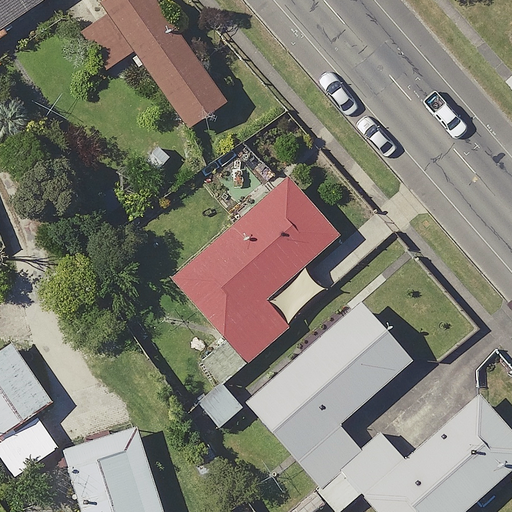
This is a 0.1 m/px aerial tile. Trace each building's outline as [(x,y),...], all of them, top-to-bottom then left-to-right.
[(0,0),(0,9),(14,0),(0,0)] [(211,92),(141,0),(80,0),(58,17),(92,63),(115,46),(172,121),(211,92)] [(511,0),(476,0),(491,23),(511,8),(511,0)] [(322,229),(271,170),(158,270),(235,358),(274,324),(248,294),(322,229)] [(309,483),(349,447),(325,420),(397,355),(345,296),(232,397),(309,483)] [(0,417),(35,390),(0,345),(0,417)] [(349,447),(309,483),(328,505),(346,489),(366,511),(437,511),(511,446),(511,445),(465,392),(389,459),(366,432),(349,447)] [(0,471),(43,446),(25,414),(0,429),(0,471)] [(149,511),(123,427),(49,449),(67,511),(149,511)]
